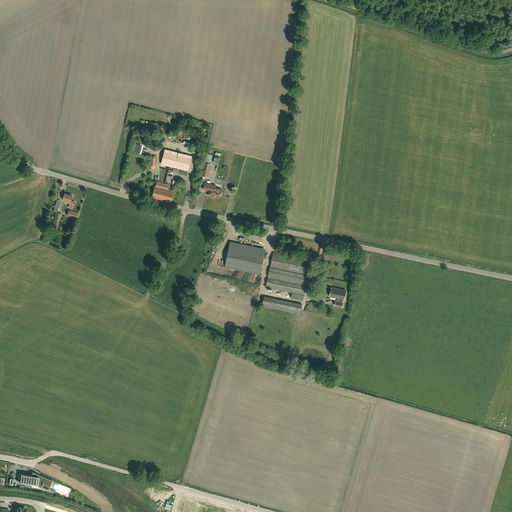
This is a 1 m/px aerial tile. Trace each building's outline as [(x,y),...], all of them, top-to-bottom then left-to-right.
[(188,170),(192,156),(166,150),(162,164),(188,170)] [(210,164),(205,163),(203,169),(202,175),(208,177),(209,170),(211,164),(210,164)] [(156,182),(155,186),(152,197),(171,202),(174,191),(166,189),(167,185),(156,182)] [(216,186),(213,185),(205,183),(203,189),(210,191),(209,195),(216,197),(216,196),(220,197),(221,196),(222,194),(221,192),(222,190),(219,189),(215,188),(216,186)] [(74,205),(75,202),(71,201),(72,196),(65,193),(63,200),(67,201),(66,202),(70,203),(68,207),(72,209),(73,204),(74,205)] [(69,210),(67,216),(77,219),(78,213),(69,210)] [(58,230),(62,214),(56,213),(52,228),(58,230)] [(264,254),(229,247),(225,267),(260,274),(264,254)] [(304,295),(308,275),(311,261),(273,253),(266,287),(304,295)] [(331,288),(330,296),(337,298),(336,301),(335,305),(342,307),(342,303),(343,299),(344,299),(346,290),(331,288)] [(264,296),(262,306),(300,314),(302,304),(264,296)] [(21,474),(20,481),(24,482),(32,483),(31,487),(48,490),(49,488),(45,487),(46,485),(50,486),(52,482),(52,481),(39,475),(39,476),(37,475),(37,474),(32,472),(31,476),(25,475),(21,474)]
